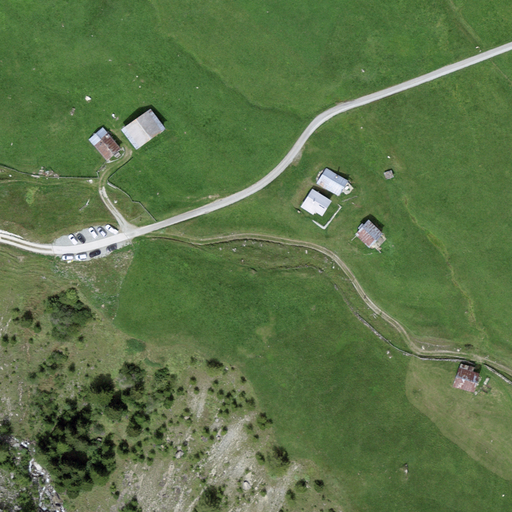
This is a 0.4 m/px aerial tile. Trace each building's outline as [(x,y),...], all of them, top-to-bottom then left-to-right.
[(150,111),(121,131),(136,152),(165,131),(150,111)] [(102,128),(88,140),(106,162),(120,150),(102,128)] [(348,183),(326,169),(316,184),(339,198),(348,183)] [(331,202),(311,190),(300,209),(312,216),(314,212),(322,217),(331,202)] [(383,235),(367,221),(354,237),(370,250),(383,235)] [(474,368),(460,363),(453,387),(474,393),(480,374),(473,372),(474,368)]
